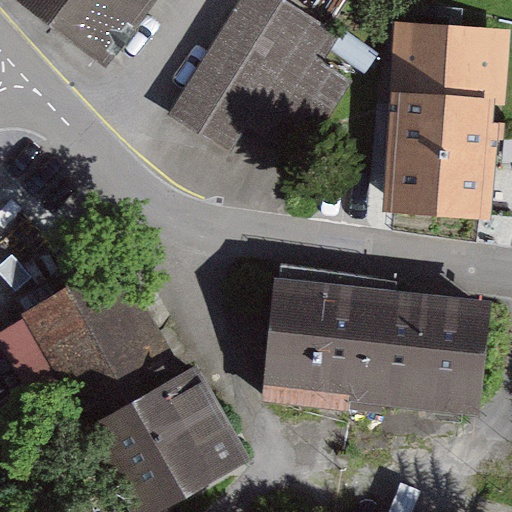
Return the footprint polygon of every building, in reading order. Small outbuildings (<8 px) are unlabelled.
[(155,0),(31,0),(108,60),(155,0)] [(341,36),(278,0),(251,0),(182,121),(231,149),(252,114),(316,151),(356,82),(324,65),(341,36)] [(404,89),(395,206),(450,209),(462,29),(391,25),(386,88),(404,89)] [(503,213),(511,77),(511,32),(462,29),(450,209),(503,213)] [(69,431),(168,376),(105,261),(23,306),(37,331),(18,341),(69,431)] [(405,282),(284,270),(271,398),(392,410),(403,298),(405,282)] [(495,307),(403,298),(392,410),(484,419),(495,307)] [(168,511),(257,462),(198,359),(168,376),(69,431),(114,511),(168,511)]
